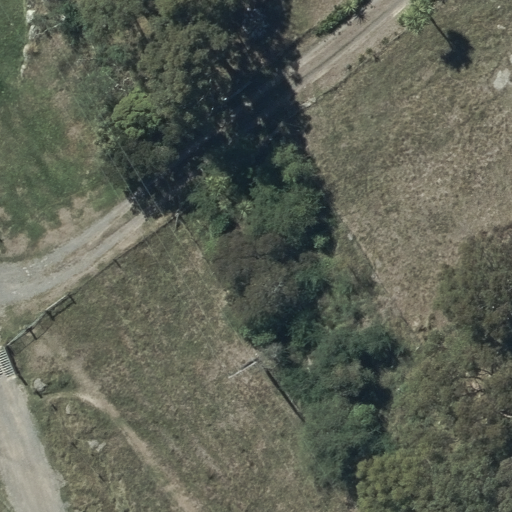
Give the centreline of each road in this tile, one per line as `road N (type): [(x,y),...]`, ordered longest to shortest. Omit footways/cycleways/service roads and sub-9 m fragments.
road 1 (track): [(0,281),(35,279),(102,235),(392,0)]
road 2 (track): [(0,397),(44,511)]
